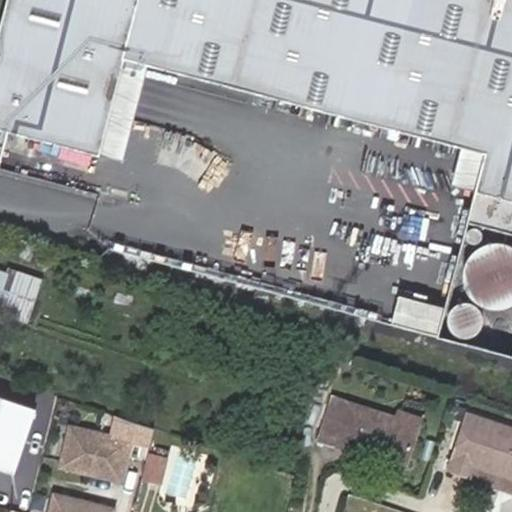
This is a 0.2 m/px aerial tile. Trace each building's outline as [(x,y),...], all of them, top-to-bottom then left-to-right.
[(511,355),(511,0),(7,0),(0,29),(0,165),(9,131),(101,155),(126,59),(485,152),(445,307),(400,295),(393,324),(511,355)] [(42,281),(17,273),(3,314),(29,322),(42,281)] [(0,304),(9,279),(0,276),(0,304)] [(48,396),(38,394),(35,409),(44,412),(48,396)] [(0,397),(0,466),(13,471),(35,409),(0,397)] [(336,445),(373,458),(375,453),(406,462),(418,425),(397,418),(349,404),(336,445)] [(400,411),(397,418),(418,425),(420,418),(400,411)] [(511,429),(467,414),(448,470),(468,477),(472,466),(511,479),(511,429)] [(121,483),(130,444),(71,430),(62,468),(121,483)] [(168,457),(148,452),(142,480),(162,485),(168,457)] [(26,496),(15,493),(13,502),(24,504),(26,496)] [(114,511),(115,510),(56,495),(51,511),(114,511)]
